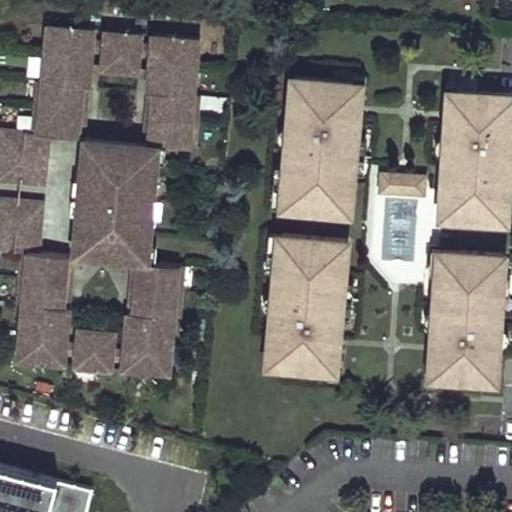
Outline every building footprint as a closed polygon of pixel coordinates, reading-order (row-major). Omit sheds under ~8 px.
[(54,26),(47,25),(44,53),(51,54),(54,26)] [(95,29),(54,26),(51,54),(49,82),(42,81),(40,106),(38,133),(49,134),(80,137),(82,110),(84,85),(90,86),(92,71),(92,62),(93,53),(94,40),(95,29)] [(116,39),(117,32),(106,31),(105,38),(116,39)] [(116,39),(105,38),(105,41),(104,53),(103,63),(103,66),(139,69),(140,67),(141,56),(142,43),(142,34),(117,32),(116,39)] [(195,38),(153,35),(153,44),(152,57),(150,68),(150,77),(148,91),(157,92),(154,118),(152,143),(168,144),(191,146),(194,122),(196,96),(190,95),(192,66),(195,38)] [(192,66),(199,67),(201,39),(195,38),(192,66)] [(105,41),(94,40),(93,53),(104,53),(105,41)] [(153,44),(142,43),(141,56),(152,57),(153,44)] [(49,82),(51,54),(44,53),(42,81),(49,82)] [(92,71),(102,72),(103,63),(92,62),(92,71)] [(139,69),(103,66),(102,72),(139,75),(139,69)] [(190,95),(196,96),(199,67),(192,66),(190,95)] [(150,68),(140,67),(139,75),(150,77),(150,68)] [(359,135),(361,111),(347,110),(347,102),(349,103),(350,103),(351,102),(352,101),(353,101),(353,100),(354,100),(354,99),(355,80),(295,74),(293,105),(291,105),(286,166),(287,166),(283,205),(350,211),(352,193),(354,193),(356,170),(357,154),(356,153),(358,136),(359,136),(359,135)] [(42,81),(35,80),(33,106),(40,106),(42,81)] [(355,80),(354,99),(354,100),(353,100),(353,101),(352,101),(351,102),(350,103),(349,103),(347,102),(347,110),(361,111),(364,80),(355,80)] [(511,179),(511,169),(511,91),(456,88),(455,107),(455,108),(456,109),(457,110),(458,111),(459,111),(460,111),(462,111),(461,119),(448,118),(442,215),(456,216),(456,210),(476,211),(476,217),(509,219),(510,196),(507,196),(508,178),(511,179)] [(455,108),(455,107),(456,88),(450,88),(448,118),(461,119),(462,111),(460,111),(459,111),(458,111),(457,110),(456,109),(455,108)] [(157,92),(148,91),(146,118),(154,118),(157,92)] [(202,96),(196,96),(194,122),(200,122),(202,96)] [(33,106),(31,133),(38,133),(40,106),(33,106)] [(154,118),(146,118),(144,142),(152,143),(154,118)] [(194,122),(191,146),(198,147),(200,122),(194,122)] [(31,133),(0,130),(0,177),(45,182),(49,134),(38,133),(31,133)] [(357,154),(366,154),(368,136),(359,135),(359,136),(358,136),(356,153),(357,154)] [(86,138),(83,170),(108,173),(108,165),(116,166),(118,151),(126,151),(132,157),(161,160),(167,161),(168,144),(152,143),(144,142),(86,138)] [(108,173),(83,170),(79,228),(102,230),(102,236),(110,237),(109,248),(118,248),(126,243),(153,245),(155,218),(147,218),(148,202),(150,185),(159,186),(161,160),(132,157),(126,151),(118,151),(116,166),(108,165),(108,173)] [(366,154),(357,154),(356,170),(365,171),(366,154)] [(381,177),(381,184),(387,190),(394,191),(400,185),(401,178),(396,172),(388,171),(381,177)] [(413,173),(396,172),(401,178),(400,185),(394,191),(412,192),(407,185),(407,178),(413,173)] [(407,178),(407,185),(412,192),(419,192),(426,187),(427,180),(421,173),(413,173),(407,178)] [(150,185),(148,202),(157,203),(159,186),(150,185)] [(45,199),(0,194),(0,245),(21,247),(29,249),(41,250),(45,199)] [(157,203),(148,202),(147,218),(155,218),(157,203)] [(102,230),(79,228),(76,253),(136,258),(144,258),(159,260),(160,245),(153,245),(126,243),(118,248),(109,248),(110,237),(102,236),(102,230)] [(348,257),(346,256),(348,238),(281,232),(278,272),(277,271),(271,333),(272,333),(269,363),(330,368),(332,350),(332,349),(331,349),(331,348),(330,347),(330,346),(329,346),(329,345),(328,345),(326,345),(326,337),(341,338),(343,315),(343,314),(341,314),(343,296),(344,296),(346,279),(348,257)] [(26,274),(29,249),(21,247),(19,273),(26,274)] [(505,275),(506,252),(442,248),(441,273),(438,272),(433,344),(446,345),(446,353),(444,353),(443,353),(442,353),(441,353),(440,354),(440,355),(439,355),(439,356),(439,357),(438,376),(497,380),(499,349),(500,349),(504,293),(501,293),(502,275),(505,275)] [(41,250),(29,249),(26,274),(24,299),(31,300),(28,328),(25,357),(66,361),(67,352),(69,338),(72,304),(65,303),(67,278),(70,253),(41,250)] [(70,253),(67,278),(74,278),(76,253),(70,253)] [(159,260),(144,258),(141,285),(139,310),(132,309),(128,346),(127,359),(126,367),(167,371),(169,342),(173,313),(179,314),(181,288),(183,262),(159,260)] [(141,285),(144,258),(136,258),(133,284),(141,285)] [(183,262),(181,288),(188,288),(189,262),(183,262)] [(74,278),(67,278),(65,303),(72,304),(74,278)] [(344,296),(354,297),(355,280),(346,279),(344,296)] [(141,285),(133,284),(132,309),(139,310),(141,285)] [(188,288),(181,288),(179,314),(186,315),(188,288)] [(352,316),(354,297),(344,296),(343,296),(341,314),(343,314),(343,315),(352,316)] [(31,300),(24,299),(21,327),(28,328),(31,300)] [(173,313),(169,342),(177,343),(179,314),(173,313)] [(28,328),(21,327),(19,356),(25,357),(28,328)] [(93,333),(81,332),(80,340),(79,353),(78,362),(115,366),(116,358),(117,344),(119,330),(94,327),(93,333)] [(326,345),(328,345),(329,345),(329,346),(330,346),(330,347),(331,348),(331,349),(332,349),(332,350),(330,368),(338,369),(341,338),(326,337),(326,345)] [(80,340),(69,338),(67,352),(79,353),(80,340)] [(169,342),(167,371),(174,371),(177,343),(169,342)] [(128,346),(117,344),(116,358),(127,359),(128,346)] [(438,376),(439,357),(439,356),(439,355),(440,355),(440,354),(441,353),(442,353),(443,353),(444,353),(446,353),(446,345),(433,344),(431,375),(438,376)] [(115,366),(78,362),(77,369),(114,372),(115,366)] [(0,511),(86,511),(93,486),(0,461),(0,511)] [(193,511),(194,511),(165,502),(162,511),(193,511)]
